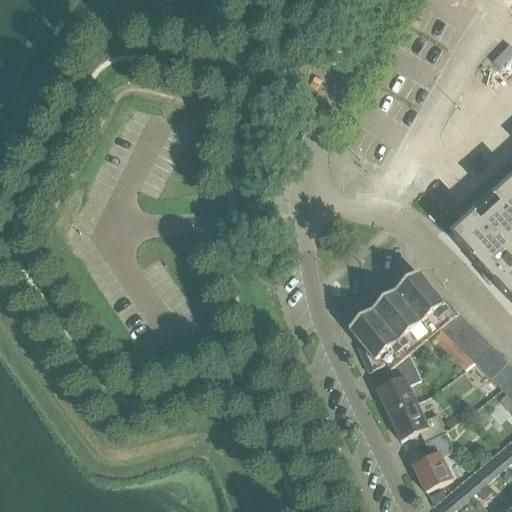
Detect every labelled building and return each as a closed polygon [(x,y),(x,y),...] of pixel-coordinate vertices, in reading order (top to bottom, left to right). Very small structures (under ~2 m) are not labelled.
[(511,0),(497,0),(508,6),(511,10),(511,0)] [(511,187),(454,240),(511,304),(511,187)] [(420,277),(399,295),(402,299),(400,300),(427,334),(436,327),(437,326),(435,324),(449,313),(445,307),(420,277)] [(399,295),(374,315),(404,353),(427,334),(400,300),(402,299),(399,295)] [(448,305),(445,307),(449,313),(435,324),(437,326),(436,327),(442,332),(460,317),(448,305)] [(404,353),(374,315),(350,335),(363,350),(370,358),(376,365),(381,371),(404,353)] [(460,317),(442,332),(441,333),(452,343),(469,326),(460,317)] [(477,334),(469,326),(452,343),(460,351),(477,334)] [(452,343),(441,333),(433,340),(466,374),(475,366),(468,359),(460,351),(452,343)] [(477,334),(460,351),(468,359),(485,342),(477,334)] [(485,342),(468,359),(475,366),(476,367),(493,350),(485,342)] [(363,350),(359,352),(363,361),(370,358),(363,350)] [(501,358),(493,350),(476,367),(484,375),(501,358)] [(370,358),(363,361),(366,369),(376,365),(370,358)] [(390,420),(418,407),(410,390),(422,384),(410,358),(391,374),(397,386),(378,394),(390,420)] [(510,366),(501,358),(484,375),(492,383),(510,366)] [(381,371),(376,365),(366,369),(370,377),(381,371)] [(511,379),(511,368),(510,366),(492,383),(500,391),(511,379)] [(511,379),(500,391),(502,393),(509,400),(511,396),(511,379)] [(511,402),(509,400),(506,397),(500,403),(511,414),(511,402)] [(426,424),(418,407),(390,420),(402,445),(420,436),(425,446),(446,436),(438,418),(426,424)] [(446,436),(425,446),(430,457),(426,458),(429,463),(414,470),(426,496),(453,483),(443,461),(455,455),(446,436)] [(511,454),(500,464),(506,471),(511,466),(511,454)] [(500,464),(481,480),(487,487),(506,471),(500,464)] [(481,480),(462,496),(468,503),(476,497),(482,503),(493,494),(487,487),(481,480)] [(462,496),(443,511),(457,511),(468,503),(462,496)]
